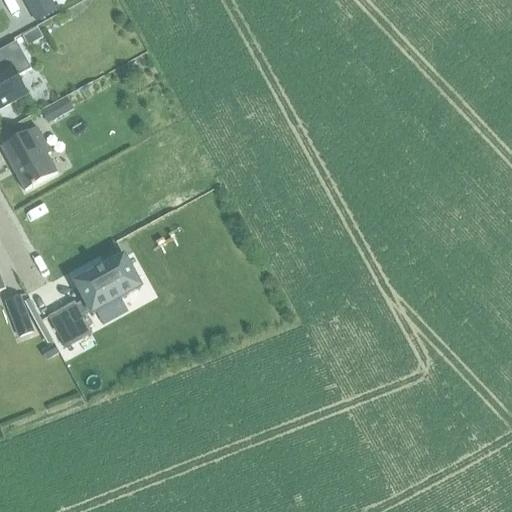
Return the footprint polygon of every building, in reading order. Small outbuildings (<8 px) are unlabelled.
[(48,0),(22,0),(36,24),(56,13),(48,0)] [(37,31),(22,39),(27,48),(42,40),(37,31)] [(0,111),(27,97),(17,78),(31,71),(16,44),(0,52),(0,111)] [(68,99),(43,112),(49,123),(74,110),(68,99)] [(37,129),(1,149),(10,165),(11,164),(16,173),(14,174),(25,193),(32,189),(32,190),(37,187),(36,187),(58,175),(48,157),(51,155),(37,129)] [(75,305),(49,319),(66,349),(91,335),(82,318),(91,313),(92,316),(96,314),(121,300),(141,289),(124,259),(106,269),(106,268),(94,275),(75,285),(85,303),(76,307),(75,305)] [(20,297),(5,303),(19,339),(34,333),(20,297)] [(48,348),(44,350),(49,360),(59,355),(54,345),(48,348)]
